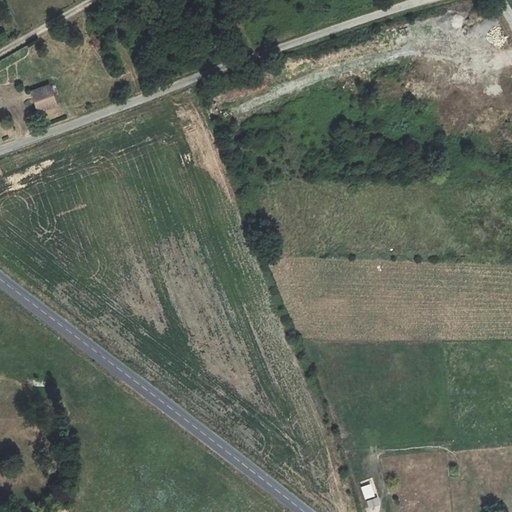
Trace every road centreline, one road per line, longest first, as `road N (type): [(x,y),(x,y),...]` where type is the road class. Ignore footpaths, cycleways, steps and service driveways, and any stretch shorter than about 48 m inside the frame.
road 1 (unclassified): [(423,0),(0,150)]
road 2 (unclassified): [(0,278),(304,511)]
